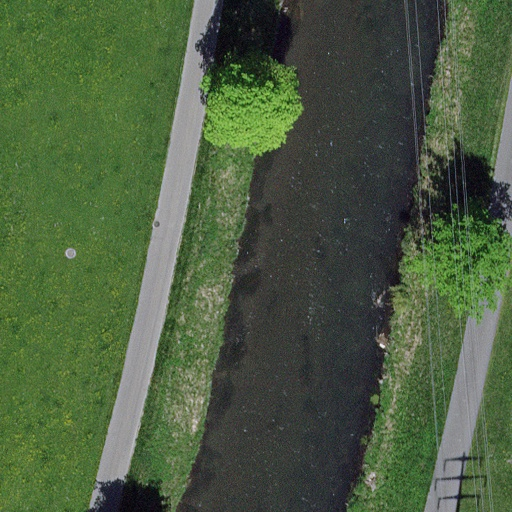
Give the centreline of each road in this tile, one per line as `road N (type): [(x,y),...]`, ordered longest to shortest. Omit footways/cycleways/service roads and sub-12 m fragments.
road 1 (track): [(204,0),(147,326),(97,511)]
road 2 (unclassified): [(511,143),(434,511)]
